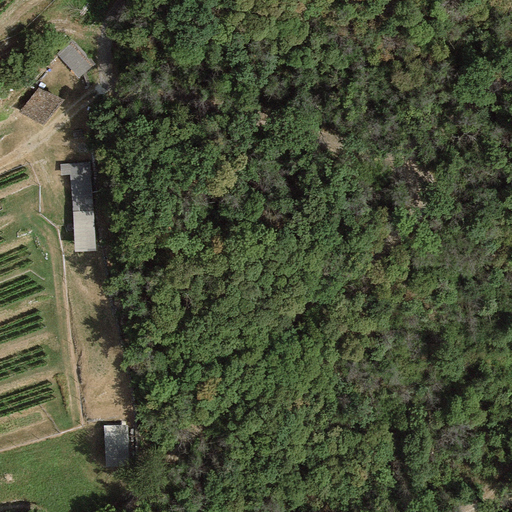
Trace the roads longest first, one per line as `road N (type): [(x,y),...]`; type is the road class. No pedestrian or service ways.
road 1 (track): [(134,0),(116,42),(115,82),(133,105),(162,125),(350,101),(430,144),(431,208),(111,511)]
road 2 (track): [(115,82),(0,164)]
